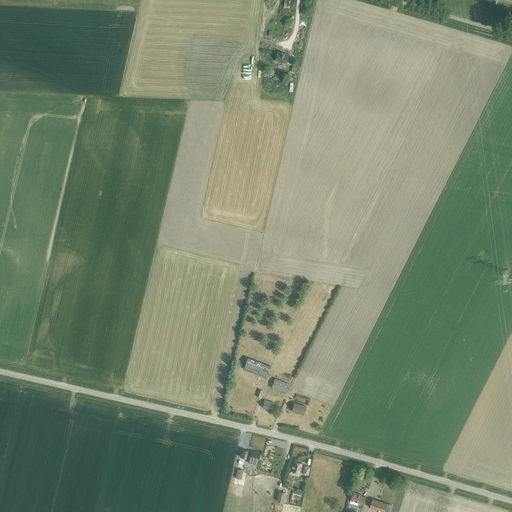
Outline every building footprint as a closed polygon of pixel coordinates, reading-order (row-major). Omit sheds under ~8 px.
[(285,0),(284,7),(293,9),(294,1),(289,0),(285,0)] [(276,61),(287,63),(289,55),(285,54),(285,53),(282,52),(282,53),(278,52),(276,61)] [(243,369),(267,377),(271,366),(247,358),(243,369)] [(271,388),(285,393),(289,384),(275,378),(271,388)] [(262,407),(271,410),(273,402),(264,400),(262,407)] [(292,411),(304,414),(306,406),(294,403),(292,411)] [(239,462),(245,463),(248,450),(242,449),(239,462)] [(259,458),(260,453),(251,451),(249,459),(256,460),(256,457),(259,458)] [(298,475),(299,472),(300,473),(302,463),(293,461),(290,473),(298,475)] [(277,501),(283,502),(285,492),(279,491),(277,501)] [(350,500),(359,502),(364,504),(366,497),(361,496),(361,494),(353,492),(350,500)] [(370,507),(384,511),(387,503),(373,498),(370,507)] [(351,503),(350,510),(358,511),(359,504),(351,503)]
